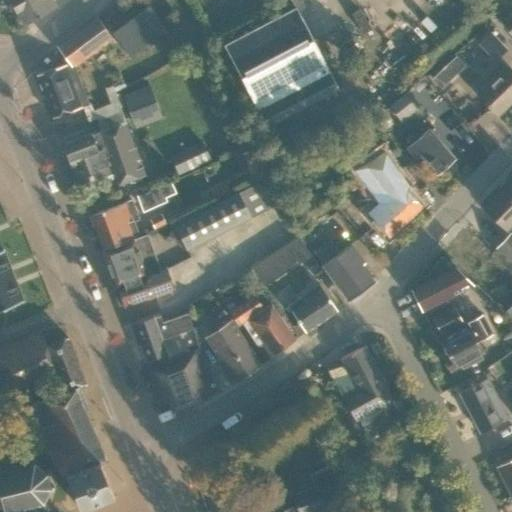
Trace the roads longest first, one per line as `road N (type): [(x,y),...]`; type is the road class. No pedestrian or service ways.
road 1 (residential): [(143,452),(190,430),(377,301)]
road 2 (residential): [(487,511),(377,301)]
road 3 (tertiary): [(0,99),(81,307)]
road 4 (residential): [(377,301),(511,153)]
road 5 (tertiary): [(81,307),(143,452)]
